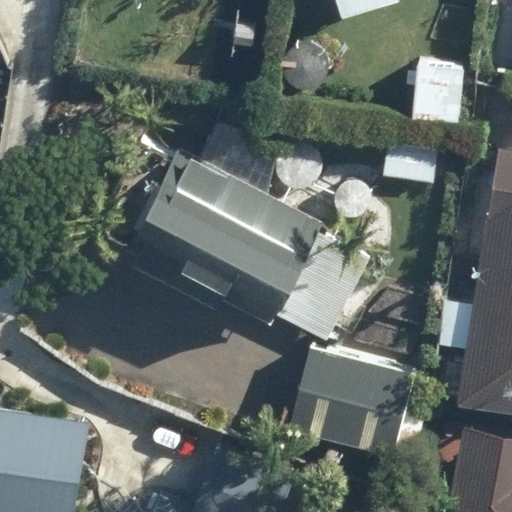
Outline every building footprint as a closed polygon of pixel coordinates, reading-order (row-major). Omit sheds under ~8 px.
[(351,0),(354,9),(384,0),(351,0)] [(470,117),(473,64),(428,60),(425,113),(470,117)] [(331,221),(169,131),(163,141),(159,138),(113,220),(152,242),(146,254),(229,301),(233,294),(278,319),(284,308),(333,336),(378,254),(327,226),(331,221)] [(274,155),(273,160),(273,165),(274,170),(275,175),(278,180),(281,184),(285,187),(289,190),(294,192),(300,193),(305,193),(310,192),(315,191),(320,188),(324,185),(327,181),(330,176),(332,172),(333,166),(333,161),(332,156),(331,151),(328,146),(325,142),(321,139),(316,136),(311,134),(306,133),(301,133),(296,134),(291,135),(286,138),(282,141),(279,145),(276,150),(274,155)] [(389,173),(440,178),(444,143),(393,137),(389,173)] [(511,143),(507,143),(467,398),(511,404),(511,143)] [(327,425),(406,444),(421,381),(342,360),(327,425)] [(77,511),(94,417),(0,401),(0,511),(77,511)] [(511,511),(511,428),(473,420),(454,511),(511,511)] [(286,511),(305,459),(228,432),(199,511),(286,511)]
